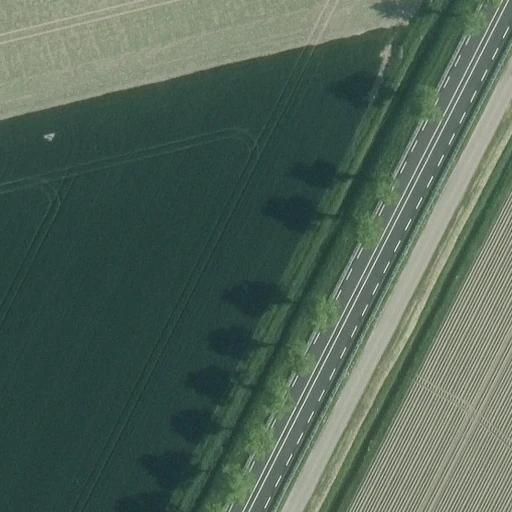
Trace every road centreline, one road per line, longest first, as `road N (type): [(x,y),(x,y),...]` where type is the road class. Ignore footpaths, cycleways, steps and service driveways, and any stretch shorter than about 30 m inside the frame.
road 1 (trunk): [(242,511),(503,0)]
road 2 (unclassified): [(288,511),(511,71)]
